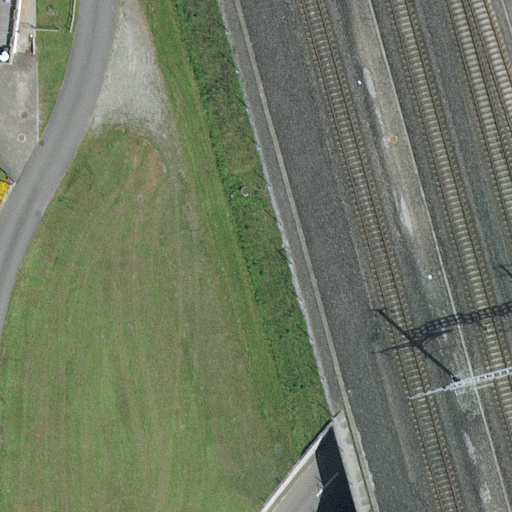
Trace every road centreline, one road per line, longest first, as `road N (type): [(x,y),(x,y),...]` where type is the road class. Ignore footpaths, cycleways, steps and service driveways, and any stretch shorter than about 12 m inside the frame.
road 1 (unclassified): [(303,511),(511,266)]
road 2 (residential): [(0,266),(65,131),(89,60),(97,0)]
